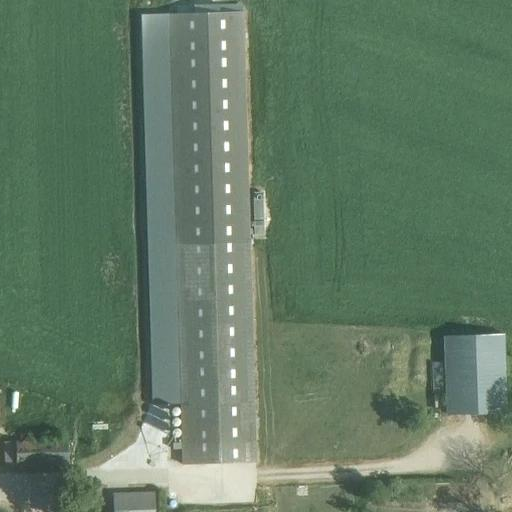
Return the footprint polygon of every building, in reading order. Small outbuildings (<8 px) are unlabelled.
[(198,14),(141,16),(145,150),(149,274),(152,406),(170,405),(181,405),(182,428),(183,450),(183,465),(207,465),(255,463),(253,393),(248,248),(248,235),(248,230),(247,198),(246,176),(244,108),(242,13),(198,14)] [(250,230),(248,230),(248,235),(254,235),(254,236),(264,236),(263,196),(258,196),(253,196),(253,222),(251,223),(251,230),(250,230)] [(501,329),(442,332),(446,408),(504,405),(501,329)] [(68,464),(67,439),(5,442),(6,467),(68,464)] [(113,511),(153,511),(153,491),(113,493),(113,511)]
